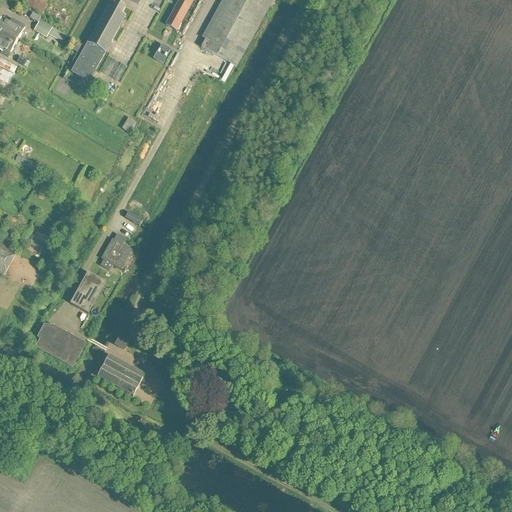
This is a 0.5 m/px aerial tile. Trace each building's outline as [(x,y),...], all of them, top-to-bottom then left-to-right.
[(47,13),(50,4),(39,0),(18,0),(18,2),(47,13)] [(179,0),(168,20),(165,26),(176,33),(194,0),(179,0)] [(274,0),(273,0),(222,0),(201,39),(205,41),(201,48),(236,68),(274,0)] [(89,84),(106,55),(126,18),(122,16),(126,9),(115,4),(111,10),(108,8),(70,74),(89,84)] [(63,44),(66,38),(39,22),(41,19),(33,14),(30,19),(38,24),(33,32),(46,39),(48,36),(63,44)] [(18,42),(18,41),(26,28),(12,20),(9,25),(1,21),(0,23),(0,34),(7,39),(8,38),(9,39),(10,37),(18,42)] [(11,55),(18,41),(18,42),(10,37),(9,39),(8,38),(7,39),(0,34),(0,52),(2,53),(1,55),(8,59),(11,55)] [(81,46),(74,42),(69,50),(77,54),(81,46)] [(171,51),(161,46),(153,61),(163,66),(171,51)] [(24,68),(27,62),(20,58),(17,64),(24,68)] [(0,81),(6,85),(16,69),(0,59),(0,81)] [(217,79),(220,73),(206,66),(203,71),(217,79)] [(132,133),(139,123),(132,118),(125,128),(132,133)] [(22,244),(30,229),(8,217),(0,231),(22,244)] [(116,265),(125,269),(135,249),(126,245),(130,239),(118,233),(105,259),(107,260),(104,266),(113,270),(116,265)] [(17,254),(0,244),(0,275),(3,277),(17,254)] [(88,315),(105,284),(88,274),(70,305),(88,315)] [(73,368),(85,345),(73,338),(74,338),(59,330),(53,328),(44,327),(38,339),(41,340),(36,349),(73,368)] [(124,351),(128,344),(119,339),(115,346),(124,351)] [(133,398),(145,377),(109,357),(98,378),(133,398)]
